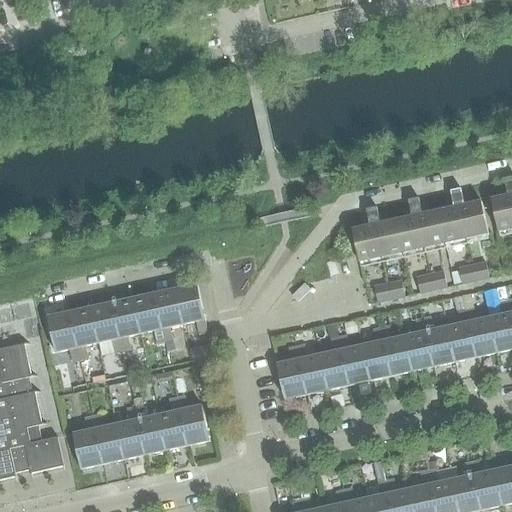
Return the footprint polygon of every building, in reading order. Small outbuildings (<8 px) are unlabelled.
[(511,179),(504,181),(506,188),(497,190),(499,199),(491,201),(498,234),(511,231),(511,179)] [(462,198),(460,190),(450,193),(451,200),(443,202),(445,211),(430,215),(428,205),(419,207),(418,200),(407,202),(409,209),(401,211),(403,220),(388,224),(386,214),(378,216),(376,209),(366,211),(367,219),(359,220),(361,230),(352,232),(359,265),(489,236),(481,203),(472,205),(470,196),(462,198)] [(475,283),(488,280),(485,264),(471,267),(475,283)] [(475,283),(471,267),(458,270),(461,286),(475,283)] [(433,292),(446,289),(443,273),(429,276),(433,292)] [(433,292),(429,276),(416,279),(419,295),(433,292)] [(391,301),(404,298),(401,282),(387,285),(391,301)] [(391,301),(387,285),(373,288),(377,304),(391,301)] [(207,334),(206,330),(204,321),(204,317),(203,314),(197,286),(175,291),(183,326),(195,323),(198,336),(207,334)] [(154,296),(164,343),(172,342),(169,329),(183,326),(175,291),(154,296)] [(132,300),(140,335),(153,333),(156,345),(164,343),(154,296),(132,300)] [(111,305),(122,353),(130,351),(127,338),(140,335),(132,300),(111,305)] [(501,317),(489,320),(496,355),(511,351),(511,325),(507,302),(499,304),(501,317)] [(90,309),(98,345),(111,342),(113,354),(122,353),(111,305),(90,309)] [(69,314),(79,362),(88,360),(85,347),(98,345),(90,309),(69,314)] [(475,359),(496,355),(489,320),(476,322),(473,310),(465,312),(475,359)] [(459,326),(446,329),(454,364),(475,359),(465,312),(457,313),(459,326)] [(79,362),(69,314),(47,319),(55,354),(69,351),(71,364),(79,362)] [(433,369),(454,364),(446,329),(433,332),(430,319),(422,321),(433,369)] [(412,373),(433,369),(422,321),(414,323),(417,335),(404,338),(412,373)] [(412,373),(404,338),(391,341),(388,328),(380,330),(390,378),(412,373)] [(369,383),(390,378),(380,330),(372,332),(375,345),(362,347),(369,383)] [(369,383),(362,347),(349,350),(346,338),(338,340),(348,387),(369,383)] [(327,392),(348,387),(338,340),(330,341),(333,354),(319,357),(327,392)] [(172,342),(164,343),(166,353),(174,351),(172,342)] [(0,482),(15,479),(14,475),(29,472),(30,476),(63,468),(57,439),(41,442),(38,427),(41,427),(34,393),(31,394),(28,379),(31,379),(24,346),(0,350),(0,482)] [(210,347),(200,349),(202,360),(212,358),(210,347)] [(327,392),(319,357),(307,359),(304,347),(295,349),(306,397),(327,392)] [(284,401),(306,397),(295,349),(288,350),(290,363),(276,366),(282,394),(282,398),(283,397),(284,401)] [(184,398),(177,400),(187,447),(209,442),(201,407),(187,411),(184,398)] [(166,452),(187,447),(177,400),(168,402),(171,414),(158,417),(166,452)] [(145,457),(166,452),(158,417),(145,420),(142,407),(134,409),(145,457)] [(123,462),(145,457),(134,409),(126,411),(129,423),(116,426),(123,462)] [(102,466),(123,462),(116,426),(103,429),(100,417),(92,418),(102,466)] [(80,471),(102,466),(92,418),(84,420),(87,433),(72,436),(80,471)] [(481,511),(501,508),(494,472),(481,475),(478,462),(470,464),(480,511),(481,511)] [(373,465),(377,485),(385,483),(381,463),(373,465)] [(457,511),(480,511),(470,464),(462,466),(464,479),(451,481),(457,511)] [(511,468),(494,472),(501,508),(511,505),(511,468)] [(435,511),(457,511),(451,481),(438,484),(435,472),(427,474),(435,511)] [(413,511),(435,511),(427,474),(419,475),(422,488),(409,491),(413,511)] [(391,511),(413,511),(409,491),(396,494),(393,481),(385,483),(391,511)] [(391,511),(385,483),(377,485),(380,497),(367,500),(369,511),(391,511)] [(347,511),(369,511),(367,500),(354,503),(351,490),(343,492),(347,511)] [(325,511),(347,511),(343,492),(335,494),(337,507),(324,509),(325,511)] [(302,511),(325,511),(324,509),(312,511),(311,511),(309,500),(301,502),(302,511)] [(302,511),(301,502),(292,503),(294,511),(302,511)]
